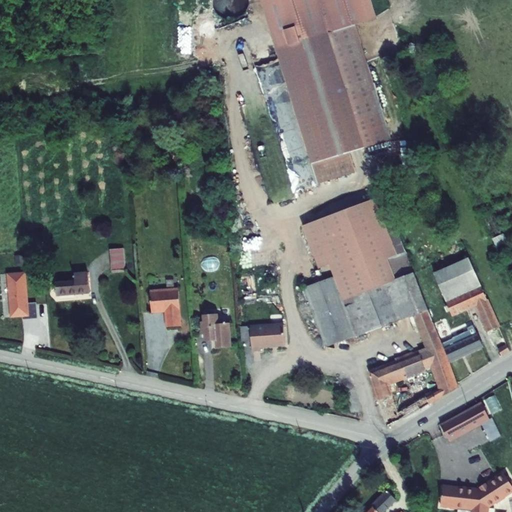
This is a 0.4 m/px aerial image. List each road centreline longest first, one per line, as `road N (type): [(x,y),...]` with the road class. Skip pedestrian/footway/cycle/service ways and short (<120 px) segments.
road 1 (tertiary): [(0,356),(392,440)]
road 2 (unknown): [(247,409),(270,372),(287,363),(326,364),(352,384),(360,433)]
road 3 (tertiary): [(392,440),(511,363)]
road 4 (unknown): [(131,384),(90,305),(91,284),(102,271)]
